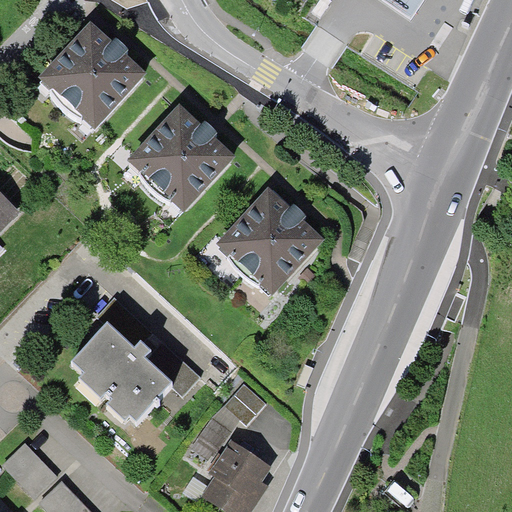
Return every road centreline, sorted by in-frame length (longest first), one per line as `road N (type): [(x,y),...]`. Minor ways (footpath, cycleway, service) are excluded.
road 1 (residential): [(451,165),(259,75),(214,46),(180,0)]
road 2 (residential): [(432,511),(479,274),(467,247),(424,227)]
road 3 (primary): [(308,511),(424,227)]
road 4 (residential): [(22,398),(154,511)]
road 5 (primary): [(451,165),(500,48)]
